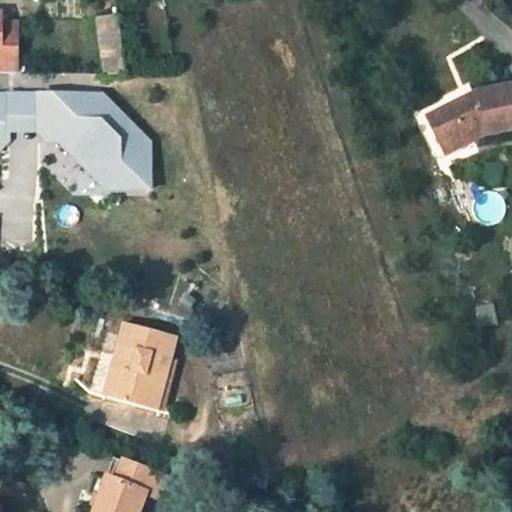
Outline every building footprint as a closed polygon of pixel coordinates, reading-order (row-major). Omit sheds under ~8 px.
[(117,3),(75,6),(76,18),(101,17),(119,16),(117,3)] [(0,13),(0,73),(18,74),(18,24),(4,24),(4,14),(0,13)] [(101,17),(108,75),(128,75),(119,16),(101,17)] [(476,91),(428,114),(442,142),(456,136),(461,146),(491,133),(511,128),(511,99),(509,86),(476,91)] [(0,148),(9,140),(9,130),(9,95),(0,94),(0,148)] [(9,95),(9,130),(39,132),(38,95),(9,95)] [(59,141),(107,189),(150,189),(149,142),(103,96),(38,95),(39,132),(48,140),(59,141)] [(456,136),(442,142),(447,153),(461,146),(456,136)] [(159,412),(178,339),(125,325),(117,356),(121,357),(118,367),(114,366),(113,368),(126,372),(118,401),(159,412)] [(118,401),(126,372),(113,368),(105,397),(118,401)] [(172,482),(115,462),(108,484),(96,480),(90,497),(102,501),(97,511),(141,511),(148,494),(165,500),(172,482)]
